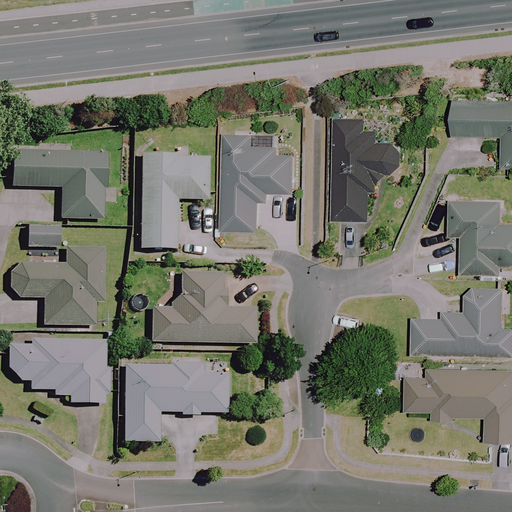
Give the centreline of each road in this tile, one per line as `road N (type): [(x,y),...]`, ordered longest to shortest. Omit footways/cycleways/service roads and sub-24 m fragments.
road 1 (secondary): [(511,6),(0,63)]
road 2 (residential): [(54,505),(315,501)]
road 3 (residential): [(318,288),(315,501)]
